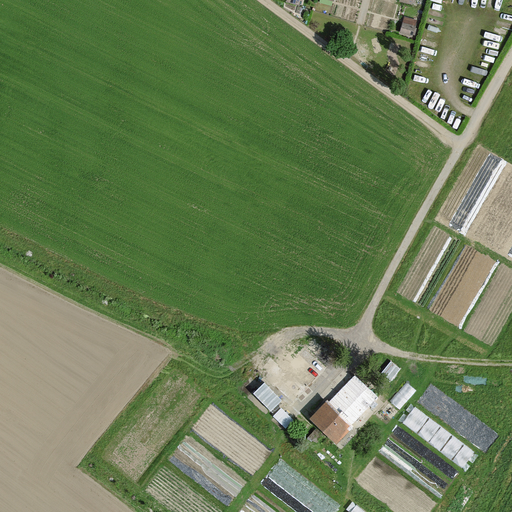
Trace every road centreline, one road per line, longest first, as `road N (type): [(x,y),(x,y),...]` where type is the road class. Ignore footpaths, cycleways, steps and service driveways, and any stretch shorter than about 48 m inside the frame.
road 1 (track): [(359,339),(462,144),(265,0)]
road 2 (track): [(511,365),(421,357),(359,339)]
